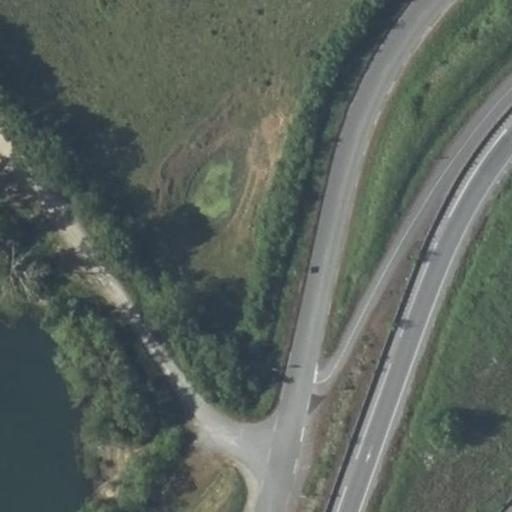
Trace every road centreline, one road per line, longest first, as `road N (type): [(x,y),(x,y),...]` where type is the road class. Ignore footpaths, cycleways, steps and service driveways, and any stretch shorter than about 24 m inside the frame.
road 1 (track): [(271,491),(0,150)]
road 2 (trunk): [(511,136),(465,204),(342,511)]
